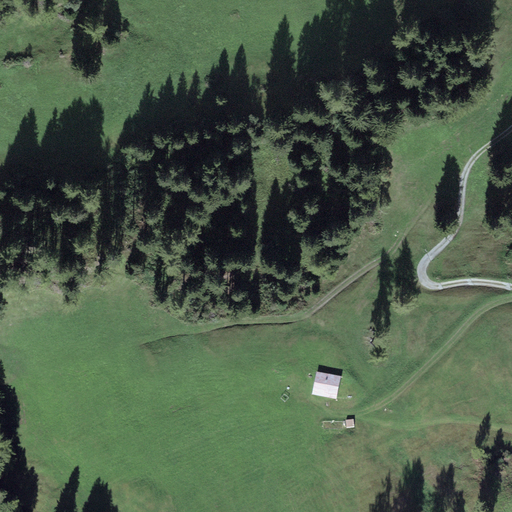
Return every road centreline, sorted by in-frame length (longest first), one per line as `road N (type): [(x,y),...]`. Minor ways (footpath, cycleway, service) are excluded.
road 1 (track): [(511,289),(475,280),(431,286),(423,275),(423,263),(457,227),(467,165),(511,127)]
road 2 (track): [(387,253),(304,315),(134,346)]
road 3 (track): [(511,298),(470,319),(402,389),(355,414)]
